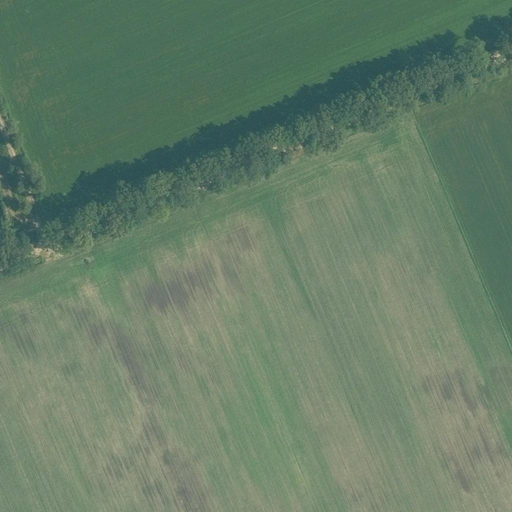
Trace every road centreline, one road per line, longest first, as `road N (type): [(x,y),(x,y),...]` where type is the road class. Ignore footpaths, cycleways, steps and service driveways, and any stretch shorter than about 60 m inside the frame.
road 1 (track): [(511,54),(44,247)]
road 2 (track): [(44,247),(0,126)]
